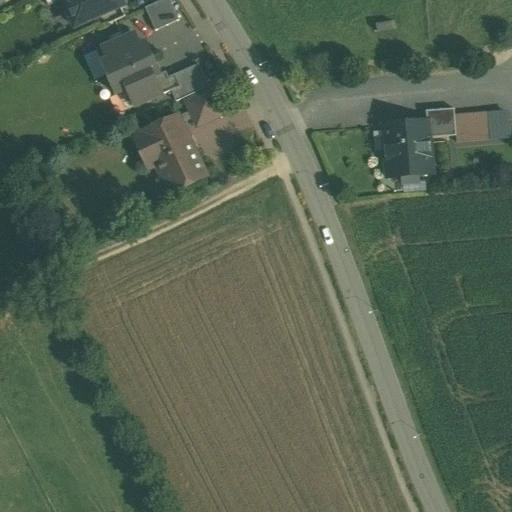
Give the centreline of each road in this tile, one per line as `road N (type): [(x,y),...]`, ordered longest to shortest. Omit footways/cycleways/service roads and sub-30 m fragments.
road 1 (tertiary): [(442,511),(282,122),(210,0)]
road 2 (track): [(0,298),(300,162)]
